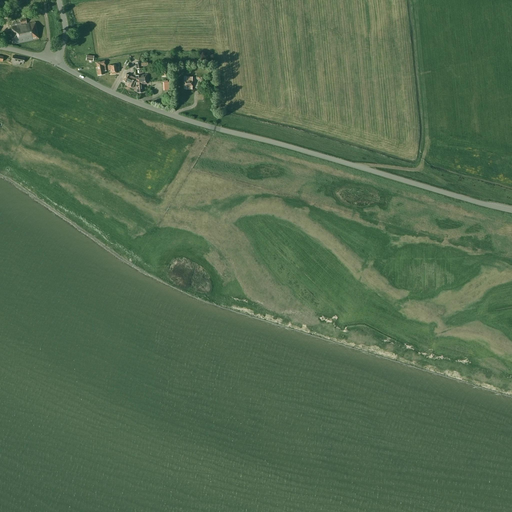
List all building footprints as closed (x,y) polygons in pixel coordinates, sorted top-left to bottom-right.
[(20,23),(11,25),(12,31),(11,31),(14,44),(38,39),(35,22),(27,24),(25,19),(20,20),(20,23)] [(23,63),(24,58),(13,56),(12,63),(19,65),(20,62),(23,63)] [(103,71),(106,71),(105,65),(106,65),(105,61),(96,62),(98,75),(103,74),(103,71)] [(117,71),(119,70),(118,67),(116,67),(116,64),(108,65),(109,70),(111,69),(111,73),(117,73),(117,71)] [(132,88),(135,81),(135,78),(130,76),(130,75),(126,74),(123,81),(127,82),(129,82),(128,86),(132,88)] [(135,75),(136,82),(137,93),(142,93),(142,86),(141,84),(147,84),(147,80),(147,74),(142,74),(142,75),(135,75)] [(192,86),(193,86),(193,80),(192,80),(192,77),(186,77),(186,81),(185,81),(185,86),(186,86),(186,88),(192,88),(192,86)]
